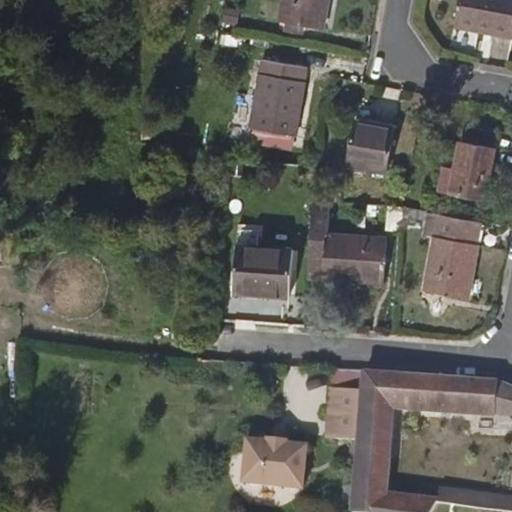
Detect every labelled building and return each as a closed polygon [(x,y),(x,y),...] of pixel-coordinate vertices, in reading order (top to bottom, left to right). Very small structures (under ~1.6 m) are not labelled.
[(283,0),(277,27),(325,35),(332,0),(283,0)] [(511,27),(511,0),(457,0),(452,33),(510,43),(511,27)] [(261,83),(304,89),(307,75),(264,68),(261,83)] [(295,142),(304,89),(261,83),(252,135),(295,142)] [(394,139),(354,131),(345,172),(386,179),(394,139)] [(489,157),(456,151),(445,205),(479,212),(489,157)] [(433,237),(481,245),(485,224),(427,214),(423,235),(433,237)] [(310,242),(308,283),(388,287),(391,236),(330,233),(330,243),(310,242)] [(470,306),(481,245),(433,237),(422,297),(470,306)] [(294,250),(238,247),(234,294),(291,296),(294,250)] [(61,275),(60,305),(75,305),(75,276),(61,275)] [(511,417),(511,388),(500,383),(366,373),(365,392),(360,441),(353,511),(386,511),(389,496),(397,413),(511,417)] [(360,441),(365,392),(332,389),(328,438),(360,441)] [(288,441),(268,440),(268,443),(248,441),(243,484),(304,489),(308,447),(287,445),(288,441)] [(440,505),(495,511),(511,511),(511,500),(441,491),(440,505)] [(434,511),(439,503),(439,500),(389,496),(386,511),(434,511)]
